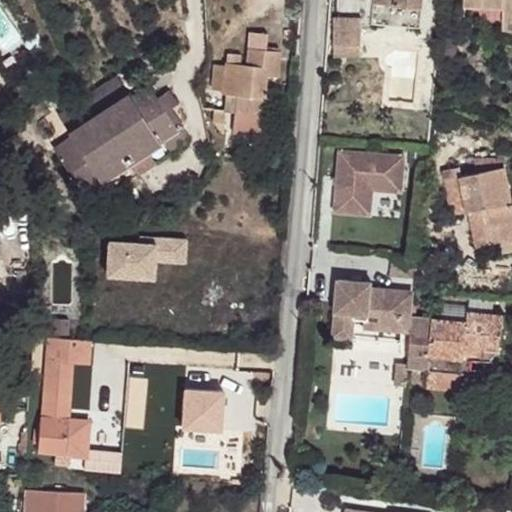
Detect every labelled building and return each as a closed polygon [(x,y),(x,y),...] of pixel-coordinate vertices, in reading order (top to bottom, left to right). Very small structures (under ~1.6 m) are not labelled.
[(511,0),(464,0),(464,1),(464,7),(504,9),(503,22),(511,22),(511,0)] [(362,46),(362,18),(334,18),(334,45),(362,46)] [(511,30),(511,22),(503,22),(503,30),(511,30)] [(361,54),(362,46),(334,45),(334,54),(361,54)] [(237,92),(235,111),(262,113),(265,77),(277,78),(279,52),(266,51),(250,49),(248,67),(215,64),(213,90),(237,92)] [(62,115),(71,130),(128,92),(119,78),(62,115)] [(131,98),(139,109),(156,98),(149,86),(131,98)] [(87,206),(189,139),(181,125),(177,128),(166,111),(170,109),(177,104),(168,90),(156,98),(139,109),(131,98),(128,92),(71,130),(68,131),(72,136),(54,148),(62,159),(61,159),(81,190),(77,192),(85,205),(87,206)] [(210,121),(223,133),(225,109),(208,108),(210,121)] [(166,111),(177,128),(181,125),(170,109),(166,111)] [(402,192),(404,157),(340,152),(336,212),(371,215),(373,190),(402,192)] [(511,200),(504,159),(475,159),(478,173),(462,176),(460,166),(444,170),(453,214),(471,211),(483,208),(486,225),(474,227),(478,247),(502,242),(511,240),(511,200)] [(486,225),(483,208),(471,211),(474,227),(486,225)] [(511,249),(511,240),(502,242),(504,251),(511,249)] [(416,279),(418,257),(393,255),(391,277),(416,279)] [(404,331),(408,290),(371,287),(372,282),(339,279),(334,337),(353,338),(355,319),(355,313),(369,315),(379,316),(379,321),(378,329),(404,331)] [(468,313),(469,306),(442,304),(441,321),(467,323),(468,313)] [(378,329),(379,321),(369,320),(369,315),(355,313),(355,319),(365,320),(364,328),(378,329)] [(501,357),(504,316),(468,313),(467,323),(441,321),(412,318),(408,365),(408,368),(429,369),(428,372),(462,375),(462,373),(463,361),(464,361),(465,354),(501,357)] [(0,326),(0,336),(0,344),(28,345),(28,327),(0,326)] [(56,453),(55,463),(70,464),(71,455),(86,456),(89,421),(69,419),(72,363),(74,339),(48,337),(41,452),(56,453)] [(72,363),(88,364),(90,340),(74,339),(72,363)] [(153,350),(152,362),(168,363),(168,351),(153,350)] [(472,374),(473,361),(500,363),(501,357),(465,354),(464,361),(463,361),(462,373),(472,374)] [(406,384),(408,368),(408,365),(398,364),(397,383),(406,384)] [(461,392),(462,375),(428,372),(427,389),(461,392)] [(26,455),(27,433),(21,432),(20,443),(18,443),(18,455),(26,455)] [(25,490),(24,511),(83,511),(85,493),(25,490)]
